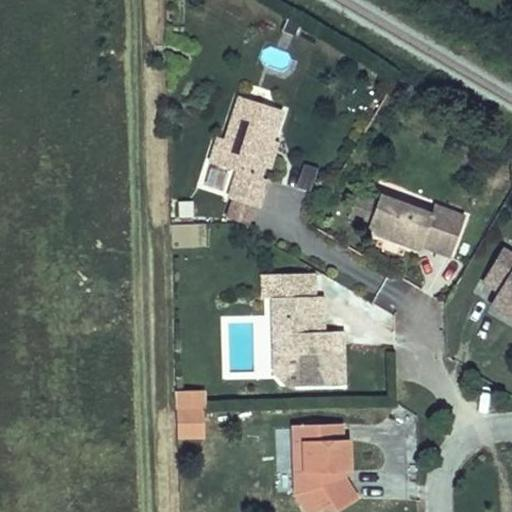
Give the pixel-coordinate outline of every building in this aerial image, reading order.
[(264,167),(272,140),(282,111),(239,97),(225,140),(217,165),(237,172),(229,198),(231,199),(256,207),(258,208),(267,180),(260,178),(264,167)] [(217,165),(225,140),(216,136),(208,162),(217,165)] [(271,170),(280,143),(272,140),(264,167),(271,170)] [(511,146),(507,144),(501,154),(511,160),(511,146)] [(297,163),(290,185),(309,192),(317,169),(297,163)] [(368,226),(378,201),(357,193),(348,218),(368,226)] [(449,257),(464,217),(435,206),(431,216),(379,196),(378,201),(368,226),(367,230),(419,250),(421,246),(428,226),(442,231),(434,251),(449,257)] [(249,226),(256,207),(231,199),(225,218),(249,226)] [(193,217),(192,201),(179,202),(180,217),(193,217)] [(434,251),(442,231),(428,226),(421,246),(434,251)] [(233,261),(233,246),(214,247),(214,261),(233,261)] [(511,318),(511,255),(503,251),(484,283),(500,292),(492,306),(511,318)] [(323,297),(322,274),(272,274),(272,298),(323,297)] [(323,332),(323,297),(272,298),(274,356),(301,355),(302,387),(344,386),(343,342),(324,343),(323,332)] [(343,342),(342,332),(323,332),(324,343),(343,342)] [(372,349),(370,391),(384,391),(386,350),(372,349)] [(302,387),(301,355),(274,356),(274,375),(285,387),(302,387)] [(204,391),(177,391),(177,410),(204,409),(204,391)] [(204,409),(177,410),(178,437),(205,436),(204,409)] [(344,479),(344,470),(349,470),(348,441),(342,442),(341,426),(293,427),(295,495),(306,511),(317,511),(323,508),(336,511),(356,498),(344,479)]
